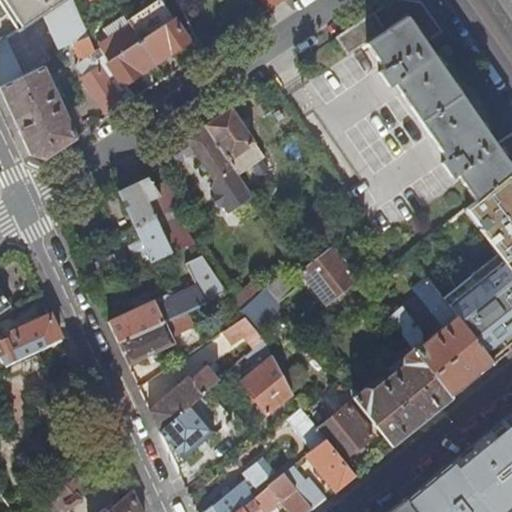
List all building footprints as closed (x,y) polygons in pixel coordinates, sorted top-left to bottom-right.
[(0,0),(0,5),(16,30),(21,27),(3,0),(0,0)] [(3,0),(21,27),(45,11),(61,0),(3,0)] [(88,34),(73,0),(61,0),(45,11),(57,47),(88,34)] [(159,0),(158,0),(127,21),(155,63),(187,41),(159,0)] [(283,0),(261,0),(268,11),(283,0)] [(499,182),(511,171),(511,133),(496,144),(483,125),(439,61),(426,42),(443,31),(422,1),(416,0),(393,0),(337,37),(348,55),(366,43),(384,69),(380,72),(389,86),(394,83),(447,160),(442,164),(452,177),(456,174),(462,182),(475,201),(499,182)] [(129,103),(136,98),(126,83),(149,67),(155,63),(127,21),(123,15),(103,30),(110,39),(99,47),(100,49),(96,52),(129,103)] [(0,40),(0,71),(18,63),(9,35),(0,40)] [(90,54),(95,51),(89,36),(72,43),(79,58),(90,54)] [(124,106),(129,103),(96,52),(91,55),(122,103),(124,106)] [(105,113),(122,103),(91,55),(75,65),(84,78),(83,79),(105,113)] [(0,71),(0,86),(22,75),(18,63),(0,71)] [(44,159),(76,138),(42,66),(22,75),(0,86),(0,90),(30,155),(44,159)] [(265,156),(231,108),(205,125),(238,174),(265,156)] [(238,174),(205,125),(174,145),(167,150),(178,165),(195,153),(213,179),(211,188),(217,196),(212,199),(220,210),(224,207),(230,215),(255,198),(238,174)] [(162,195),(142,166),(130,174),(135,183),(117,191),(134,227),(154,217),(147,202),(162,195)] [(511,274),(511,171),(499,182),(475,201),(465,209),(481,232),(489,243),(504,263),(511,274)] [(359,207),(352,197),(345,202),(352,213),(359,207)] [(331,228),(317,207),(306,214),(320,235),(331,228)] [(154,217),(134,227),(150,262),(171,253),(154,217)] [(194,243),(189,235),(183,238),(186,246),(194,243)] [(359,280),(325,236),(321,239),(329,250),(301,272),(327,305),(359,280)] [(511,274),(489,243),(431,285),(434,289),(489,359),(493,364),(511,348),(511,274)] [(197,251),(193,246),(186,251),(190,256),(197,251)] [(296,289),(283,273),(266,288),(278,303),(296,289)] [(135,308),(107,321),(118,343),(186,312),(227,292),(217,278),(173,298),(165,295),(150,302),(147,296),(133,303),(135,308)] [(266,288),(240,311),(245,317),(255,329),(281,306),(278,303),(266,288)] [(414,349),(448,392),(471,374),(489,359),(434,289),(421,300),(438,321),(450,320),(451,322),(421,345),(422,333),(401,307),(389,317),(414,349)] [(0,310),(9,304),(0,290),(0,310)] [(186,312),(118,343),(126,362),(127,364),(173,343),(170,336),(192,326),(186,312)] [(0,339),(0,354),(6,364),(51,344),(61,340),(54,325),(49,315),(13,331),(13,333),(0,339)] [(245,317),(223,332),(233,345),(244,337),(254,349),(264,340),(255,329),(245,317)] [(273,357),(264,340),(254,349),(246,356),(257,370),(273,357)] [(349,392),(392,446),(424,419),(452,397),(448,392),(414,349),(388,369),(392,374),(383,382),(380,378),(368,387),(367,386),(359,393),(354,388),(349,392)] [(292,394),(273,357),(257,370),(241,382),(266,415),(292,394)] [(188,376),(148,410),(158,431),(200,395),(211,386),(219,379),(207,366),(191,380),(188,376)] [(200,395),(158,431),(179,455),(182,459),(214,432),(215,433),(231,419),(218,404),(202,417),(198,411),(207,403),(200,395)] [(202,417),(218,404),(213,398),(207,403),(198,411),(202,417)] [(299,409),(300,410),(313,426),(320,419),(306,403),(299,409)] [(316,429),(325,440),(342,461),(373,435),(347,404),(316,429)] [(300,410),(289,418),(315,448),(325,440),(316,429),(313,426),(300,410)] [(511,413),(483,437),(453,461),(492,511),(509,511),(511,510),(511,413)] [(325,440),(315,448),(308,454),(336,491),(355,476),(342,461),(325,440)] [(256,486),(277,469),(265,454),(244,471),(256,486)] [(492,511),(453,461),(433,478),(414,492),(429,511),(448,511),(464,500),(468,504),(473,500),(482,511),(492,511)] [(291,467),(283,474),(311,511),(325,500),(308,478),(303,482),(291,467)] [(257,494),(235,511),(255,511),(263,506),(266,510),(277,502),(285,511),(309,511),(311,511),(283,474),(257,494)] [(85,488),(75,476),(45,502),(53,511),(66,511),(81,499),(77,495),(85,488)] [(243,480),(203,511),(235,511),(257,494),(253,489),(246,495),(242,490),(247,486),(243,480)] [(141,511),(131,491),(115,506),(112,503),(101,511),(141,511)] [(389,511),(415,511),(405,499),(389,511)]
